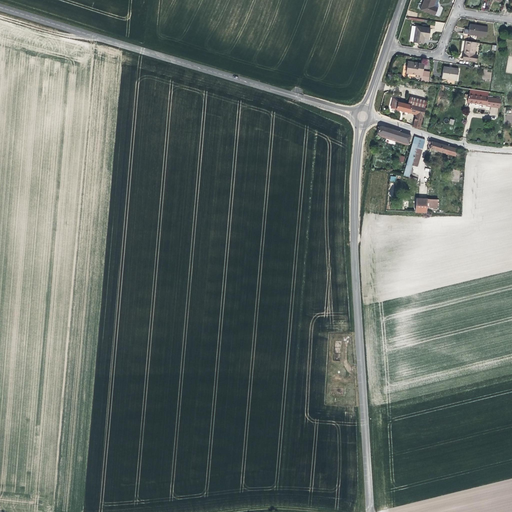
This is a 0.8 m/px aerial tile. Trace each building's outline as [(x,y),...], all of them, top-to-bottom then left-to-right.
[(432,0),(420,0),(418,6),(431,13),(434,7),(430,5),(432,1),(432,0)] [(488,27),(470,25),(469,29),(466,29),(462,29),(461,33),(486,37),(488,27)] [(429,29),(415,27),(412,42),(422,44),(423,38),(426,38),(428,38),(428,35),(429,29)] [(462,48),(460,59),(471,60),(471,54),(473,42),(463,41),(462,48)] [(419,77),(421,64),(414,63),(413,65),(411,65),(407,64),(405,73),(414,75),(414,76),(419,77)] [(456,80),(457,70),(447,68),(442,67),(441,77),(456,80)] [(483,69),(482,79),(491,80),(492,69),(483,69)] [(499,109),(500,101),(469,96),(467,104),(479,105),(486,106),(486,107),(499,109)] [(424,109),(410,106),(398,102),(397,102),(396,106),(393,105),(392,109),(406,113),(414,115),(411,128),(418,130),(424,109)] [(398,139),(409,142),(410,140),(402,138),(403,132),(382,125),(379,127),(378,132),(399,138),(398,139)] [(399,138),(378,132),(377,135),(391,139),(398,141),(398,139),(399,138)] [(402,138),(410,140),(412,141),(413,135),(408,133),(403,132),(402,138)] [(425,140),(414,136),(403,176),(408,177),(412,166),(417,167),(424,144),(425,140)] [(439,150),(456,155),(459,148),(446,144),(433,141),(431,147),(439,150)] [(438,208),(437,200),(423,199),(415,198),(414,213),(425,213),(426,208),(438,208)]
